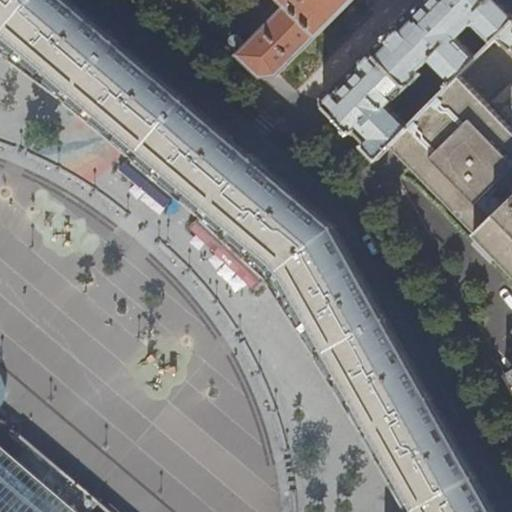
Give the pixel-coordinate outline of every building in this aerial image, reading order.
[(400,511),(496,511),(492,505),(463,451),(446,422),(416,367),(395,331),(371,286),(354,256),(336,225),(325,216),(252,154),(245,147),(238,141),(214,121),(171,84),(136,54),(96,20),(71,0),(0,0),(0,49),(25,70),(44,87),(68,105),(113,143),(185,201),(192,207),(200,213),(273,272),(335,387),(343,400),(347,409),(391,487),(403,507),(399,509),(400,511)] [(353,0),(271,0),(274,3),(239,40),(225,27),(228,24),(202,0),(186,0),(183,3),(262,77),(278,75),(353,0)] [(460,75),(501,34),(511,23),(511,12),(500,0),(423,0),(373,50),(411,86),(424,73),(420,68),(431,57),(455,80),(460,75)] [(511,45),(511,23),(501,34),(511,45)] [(511,45),(501,34),(460,75),(455,80),(431,105),(412,124),(395,141),(411,158),(414,161),(450,199),(467,217),(491,242),(511,264),(511,45)] [(392,104),(411,86),(373,50),(348,76),(323,101),(352,130),(362,120),(369,127),(368,128),(375,136),(367,144),(379,156),(395,141),(412,124),(392,104)] [(511,366),(503,373),(511,387),(511,389),(511,366)] [(0,415),(4,412),(7,407),(8,402),(8,397),(7,392),(1,377),(0,375),(0,415)] [(0,511),(90,511),(99,502),(70,479),(18,435),(10,444),(3,453),(0,450),(0,511)]
